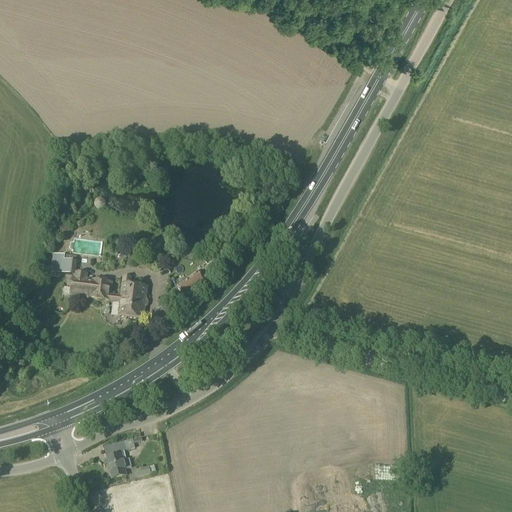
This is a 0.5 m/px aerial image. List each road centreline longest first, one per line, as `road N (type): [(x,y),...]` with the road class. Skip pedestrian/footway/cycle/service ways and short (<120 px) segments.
road 1 (primary): [(56,420),(164,364),(220,317),(275,253),(380,77)]
road 2 (unclassified): [(271,330),(399,88)]
road 3 (unclassified): [(511,399),(271,330)]
road 4 (unclassified): [(66,453),(189,401),(271,330)]
road 5 (track): [(380,77),(258,0)]
